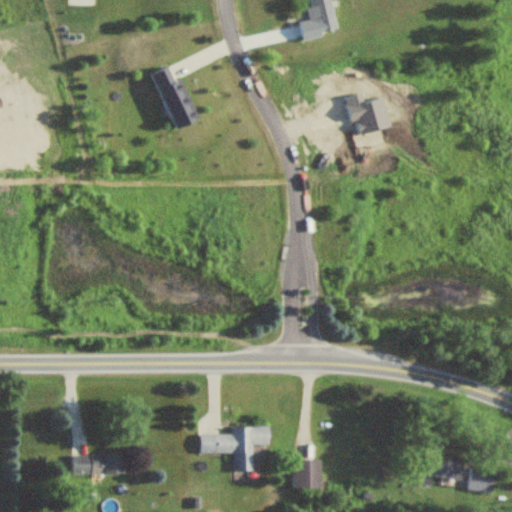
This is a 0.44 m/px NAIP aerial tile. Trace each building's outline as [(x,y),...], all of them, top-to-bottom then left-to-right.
[(308,0),(310,8),(305,9),(307,21),(297,23),(300,39),(336,33),(330,0),(308,0)] [(150,75),(174,129),(192,122),(168,67),(150,75)] [(195,435),(195,454),(230,454),(230,472),(248,472),(248,445),(265,445),(265,427),(227,427),(227,435),(195,435)] [(68,475),(119,475),(119,456),(68,456),(68,475)] [(457,481),(459,460),(423,457),(421,477),(457,481)] [(289,489),(315,489),(315,460),(289,460),(289,489)] [(463,492),(487,494),(489,471),(465,469),(463,492)]
